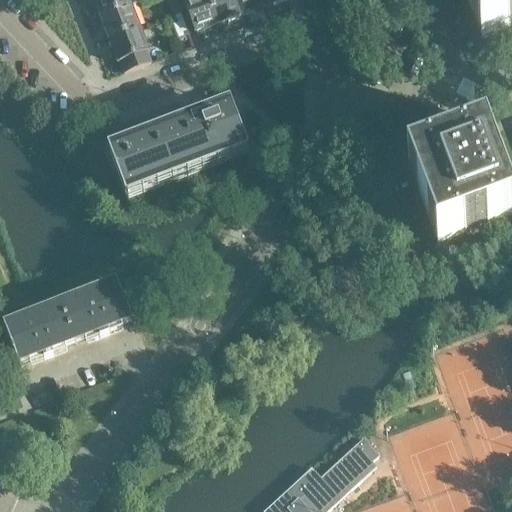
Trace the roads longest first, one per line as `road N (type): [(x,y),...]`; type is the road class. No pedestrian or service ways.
road 1 (residential): [(313,38),(101,107),(0,10)]
road 2 (residential): [(156,384),(323,165),(325,103)]
road 3 (residential): [(511,68),(401,105),(325,103)]
road 4 (residential): [(18,385),(128,343),(139,371),(156,384)]
road 5 (residential): [(56,511),(156,384)]
